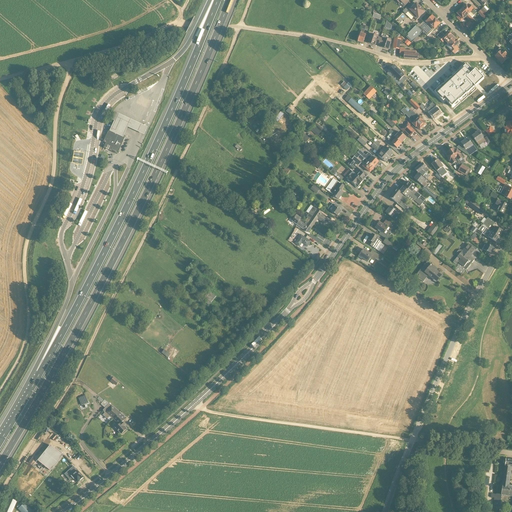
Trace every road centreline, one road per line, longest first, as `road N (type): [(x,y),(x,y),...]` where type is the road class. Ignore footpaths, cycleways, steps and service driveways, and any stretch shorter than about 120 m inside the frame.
road 1 (secondary): [(65,511),(235,365),(312,282),(394,171),(511,84)]
road 2 (track): [(0,496),(73,378),(249,0)]
road 3 (motorway): [(0,464),(120,247),(230,0)]
road 4 (motorway): [(217,0),(108,243),(39,374)]
road 5 (track): [(69,61),(55,114),(51,185),(25,248),(27,335),(0,391)]
road 6 (tertiary): [(387,511),(473,300),(511,228)]
road 7 (track): [(200,409),(413,440)]
road 8 (unclassified): [(0,78),(186,22)]
road 9 (residential): [(480,53),(416,63),(323,39)]
road 10 (unclassified): [(323,39),(186,22)]
